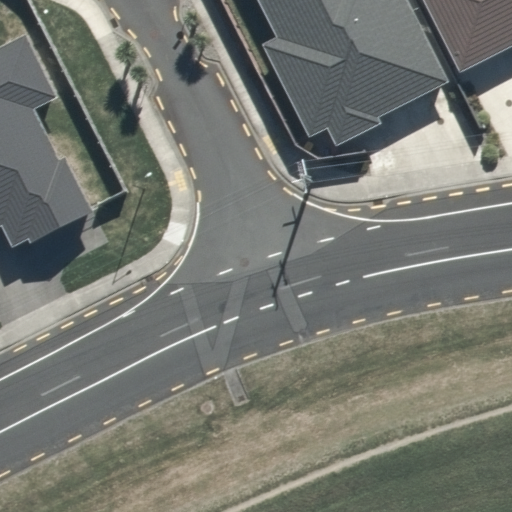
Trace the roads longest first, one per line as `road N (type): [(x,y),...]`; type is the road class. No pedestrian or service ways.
road 1 (residential): [(0,416),(288,282)]
road 2 (residential): [(288,282),(144,0)]
road 3 (residential): [(288,282),(511,233)]
